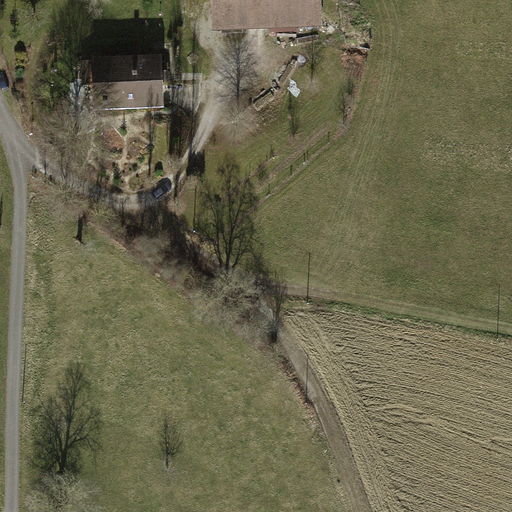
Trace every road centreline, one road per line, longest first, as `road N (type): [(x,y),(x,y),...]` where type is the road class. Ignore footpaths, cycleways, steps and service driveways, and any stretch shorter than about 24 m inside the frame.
road 1 (track): [(19,152),(129,221),(264,287),(284,314),(368,511)]
road 2 (residential): [(0,96),(31,227)]
